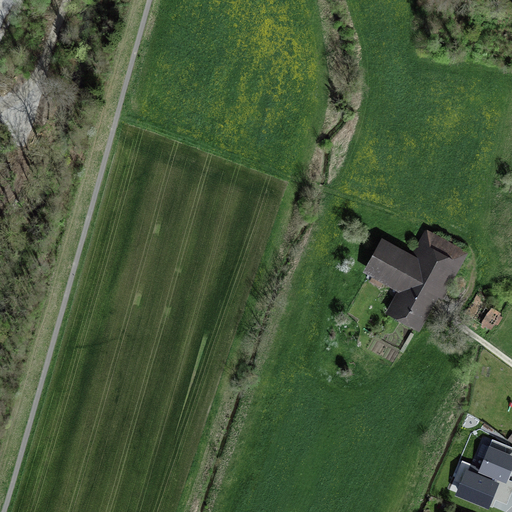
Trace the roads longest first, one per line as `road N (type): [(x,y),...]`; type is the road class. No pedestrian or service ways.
road 1 (track): [(66,0),(32,81),(0,107)]
road 2 (track): [(511,362),(453,318),(475,270)]
